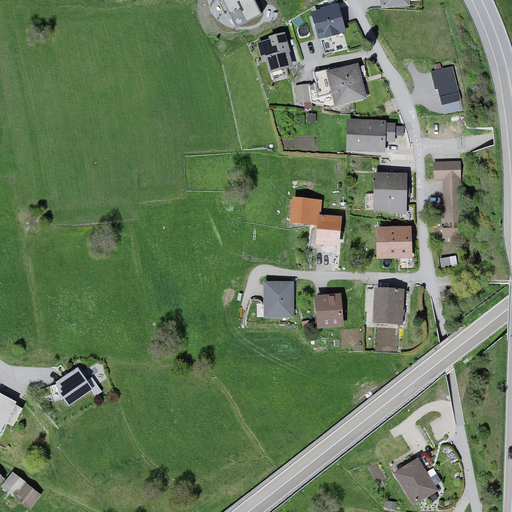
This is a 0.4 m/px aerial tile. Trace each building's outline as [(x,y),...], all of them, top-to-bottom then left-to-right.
[(223,0),(236,26),(260,14),(253,0),(223,0)] [(336,6),(313,13),(324,54),(347,47),(336,6)] [(272,40),(258,44),(263,60),(267,59),(271,72),(290,66),(286,51),(288,50),(283,33),(271,37),(272,40)] [(365,97),(357,65),(328,72),(327,69),(313,72),(316,83),(308,85),(296,87),(298,103),(309,101),(328,105),(336,102),(336,104),(365,97)] [(462,111),(450,67),(430,72),(436,92),(438,91),(444,116),(462,111)] [(384,122),(349,121),(347,149),(383,151),(383,140),(393,140),(394,124),(384,123),(384,122)] [(458,163),(434,163),(435,179),(444,178),(445,235),(460,234),(458,163)] [(406,174),(376,174),(376,209),(390,209),(390,212),(405,213),(406,174)] [(320,201),(294,199),(292,221),(319,223),(317,243),(338,244),(340,218),(319,216),(320,201)] [(409,228),(378,229),(379,256),(410,256),(409,228)] [(458,256),(443,259),(444,267),(459,264),(458,256)] [(292,283),(265,283),(265,316),(292,316),(292,283)] [(403,291),(376,290),(375,321),(401,323),(403,291)] [(316,297),(319,326),(341,325),(339,295),(316,297)] [(95,389),(80,368),(51,389),(66,410),(95,389)] [(24,405),(0,392),(0,445),(1,447),(24,405)] [(418,455),(393,471),(415,506),(441,490),(418,455)] [(1,488),(29,511),(42,494),(14,472),(1,488)]
